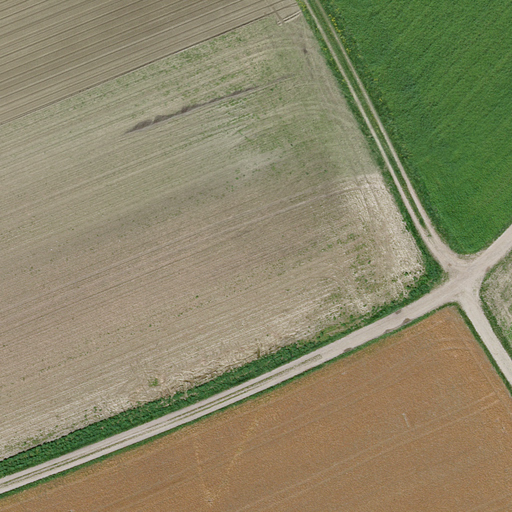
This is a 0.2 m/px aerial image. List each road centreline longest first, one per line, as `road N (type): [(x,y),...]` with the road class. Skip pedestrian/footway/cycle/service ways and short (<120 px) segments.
road 1 (track): [(511,232),(467,281),(0,466)]
road 2 (track): [(511,353),(319,0)]
